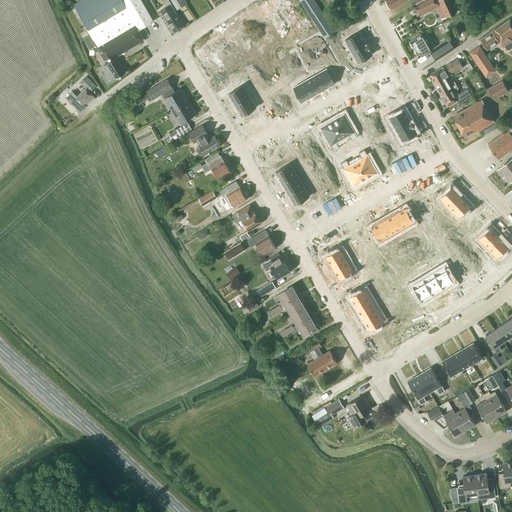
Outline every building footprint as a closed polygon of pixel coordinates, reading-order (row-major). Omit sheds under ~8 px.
[(138,29),(153,21),(141,0),(79,0),(80,1),(74,4),(89,29),(87,30),(93,40),(94,40),(97,45),(106,40),(113,52),(122,47),(124,52),(145,40),(138,29)] [(177,15),(171,4),(168,0),(161,0),(166,7),(161,10),(168,21),(175,31),(177,30),(182,27),(183,26),(177,15)] [(170,0),(177,10),(187,3),(184,0),(170,0)] [(288,19),(299,11),(291,0),(284,0),(278,4),(288,19)] [(299,0),(325,37),(334,31),(313,0),(299,0)] [(390,9),(406,0),(386,0),(385,0),(390,9)] [(442,19),(457,12),(451,0),(428,0),(415,7),(420,16),(437,7),(442,19)] [(278,4),(268,11),(277,26),(288,19),(278,4)] [(511,42),(511,41),(511,40),(511,17),(492,31),(480,39),(487,50),(499,42),(503,47),(504,46),(507,49),(509,50),(511,47),(511,42)] [(310,35),(317,30),(309,18),(302,23),(310,35)] [(253,21),(242,29),(251,43),(262,36),(253,21)] [(242,29),(231,36),(241,50),(251,43),(242,29)] [(360,31),(345,40),(351,51),(366,43),(360,31)] [(211,58),(224,47),(214,34),(195,50),(203,60),(209,56),(211,58)] [(422,56),(436,48),(432,41),(427,44),(422,34),(410,41),(418,54),(420,53),(422,56)] [(116,57),(124,52),(122,47),(113,52),(106,40),(97,45),(96,46),(107,64),(102,67),(108,76),(112,73),(116,79),(126,73),(116,57)] [(337,53),(341,51),(345,62),(353,58),(347,45),(344,46),(342,42),(333,46),(337,53)] [(454,48),(450,42),(432,54),(436,60),(454,48)] [(366,43),(351,51),(358,62),(373,54),(366,43)] [(486,77),(496,70),(479,46),(470,52),(486,77)] [(213,71),(230,61),(226,54),(209,64),(213,71)] [(451,74),(463,67),(458,58),(446,65),(451,74)] [(353,63),(345,66),(349,77),(357,74),(353,63)] [(448,81),(450,79),(443,67),(429,75),(434,83),(446,77),(448,81)] [(326,68),(315,75),(324,90),(335,83),(326,68)] [(251,78),(260,94),(274,86),(266,70),(251,78)] [(315,75),(304,81),(313,96),(324,90),(315,75)] [(87,76),(80,82),(86,88),(90,92),(96,87),(96,86),(94,84),(87,76)] [(452,83),(450,79),(448,81),(446,77),(434,83),(438,92),(436,93),(437,94),(439,93),(451,87),(454,91),(459,88),(455,81),(452,83)] [(181,88),(175,92),(167,79),(147,91),(152,99),(161,94),(172,111),(188,101),(181,88)] [(509,91),(502,80),(488,88),(494,99),(509,91)] [(304,81),(293,88),(302,102),(313,96),(304,81)] [(243,85),(228,94),(235,105),(250,96),(243,85)] [(456,95),(454,91),(451,87),(439,93),(437,94),(439,97),(441,96),(447,106),(458,100),(459,103),(472,96),(467,89),(456,95)] [(72,91),(65,98),(71,103),(71,102),(77,109),(76,110),(79,113),(80,111),(80,112),(85,108),(95,98),(93,95),(90,92),(86,88),(85,89),(81,93),(77,96),(72,91)] [(250,96),(235,105),(242,116),(256,107),(250,96)] [(188,101),(172,111),(179,124),(196,114),(188,101)] [(483,127),(494,122),(482,101),(453,116),(465,137),(483,127)] [(404,110),(389,118),(395,130),(410,121),(404,110)] [(344,114),(332,120),(343,139),(349,135),(353,140),(358,137),(344,114)] [(332,120),(320,127),(334,151),(339,148),(336,142),(343,139),(332,120)] [(410,121),(395,130),(402,141),(417,132),(410,121)] [(192,129),(187,122),(168,133),(173,140),(192,129)] [(210,138),(204,128),(202,125),(188,133),(194,143),(197,141),(199,145),(197,147),(196,149),(199,155),(201,155),(205,153),(205,154),(215,148),(220,145),(214,136),(210,138)] [(511,134),(509,130),(489,145),(498,158),(511,148),(511,134)] [(167,145),(156,152),(160,158),(170,152),(167,145)] [(362,158),(355,161),(366,180),(378,173),(364,149),(359,152),(362,158)] [(220,155),(219,155),(217,153),(205,160),(207,162),(202,165),(206,172),(212,168),(218,179),(231,172),(224,161),(223,161),(220,155)] [(511,157),(493,172),(499,179),(501,178),(502,179),(501,180),(504,185),(505,184),(506,184),(511,179),(511,157)] [(346,160),(340,163),(354,186),(366,180),(355,161),(349,165),(346,160)] [(290,163),(275,172),(282,183),(297,174),(290,163)] [(297,174),(282,183),(288,194),(303,185),(297,174)] [(234,206),(247,199),(240,187),(236,181),(225,187),(225,188),(220,191),(224,197),(227,195),(234,206)] [(303,185),(288,194),(295,205),(310,196),(303,185)] [(452,187),(439,199),(448,208),(461,196),(452,187)] [(203,206),(217,197),(213,190),(199,199),(203,206)] [(461,196),(448,208),(457,218),(470,206),(461,196)] [(248,231),(261,223),(254,211),(250,205),(232,216),(236,223),(241,220),(244,224),(244,227),(245,229),(248,230),(248,231)] [(404,207),(393,214),(402,229),(413,222),(404,207)] [(393,214),(382,221),(391,235),(402,229),(393,214)] [(347,238),(352,234),(343,220),(337,224),(347,238)] [(382,221),(371,227),(380,242),(391,235),(382,221)] [(491,227),(478,239),(487,248),(500,236),(491,227)] [(263,255),(276,247),(269,235),(265,230),(247,241),(251,247),(256,244),(263,255)] [(239,236),(242,240),(250,236),(247,231),(239,236)] [(500,236),(487,248),(496,258),(509,246),(500,236)] [(245,250),(241,242),(224,252),(229,260),(245,250)] [(486,266),(493,259),(480,245),(472,252),(486,266)] [(340,248),(326,257),(332,268),(347,259),(340,248)] [(454,253),(443,258),(449,272),(460,267),(454,253)] [(289,265),(287,265),(283,259),(280,254),(262,264),(266,271),(271,268),(274,272),(273,274),(275,277),(277,278),(278,279),(291,271),(290,270),(290,268),(289,265)] [(347,259),(332,268),(339,279),(354,270),(347,259)] [(231,278),(243,273),(239,265),(228,270),(231,278)] [(444,265),(433,272),(443,289),(454,282),(444,265)] [(433,272),(422,279),(433,295),(443,289),(433,272)] [(376,275),(366,279),(371,288),(380,283),(376,275)] [(422,279),(411,286),(422,302),(433,295),(422,279)] [(276,288),(272,282),(251,294),(255,300),(276,288)] [(283,296),(289,307),(306,297),(300,286),(283,296)] [(364,288),(349,297),(356,308),(371,299),(364,288)] [(313,308),(306,297),(289,307),(296,318),(313,308)] [(371,299),(356,308),(362,319),(377,310),(371,299)] [(272,314),(284,307),(281,301),(269,308),(272,314)] [(377,310),(362,319),(369,330),(384,321),(377,310)] [(249,324),(254,333),(271,324),(266,315),(249,324)] [(504,341),(511,335),(511,332),(505,322),(495,329),(504,341)] [(294,323),(282,328),(284,333),(296,329),(294,323)] [(329,335),(323,324),(308,333),(314,344),(329,335)] [(499,345),(504,341),(495,329),(485,336),(494,348),(499,345)] [(314,344),(321,355),(336,346),(329,335),(314,344)] [(472,364),(483,358),(474,343),(463,349),(472,364)] [(336,346),(321,355),(328,366),(342,357),(336,346)] [(453,355),(461,370),(472,364),(463,349),(453,355)] [(496,353),(491,357),(498,367),(503,364),(499,357),(496,353)] [(499,357),(503,364),(507,361),(503,354),(499,357)] [(461,370),(453,355),(442,361),(450,376),(461,370)] [(473,379),(478,377),(473,365),(468,368),(473,379)] [(432,367),(419,374),(430,392),(436,389),(439,394),(445,391),(442,385),(432,367)] [(503,376),(500,371),(493,375),(496,381),(503,376)] [(407,381),(418,399),(421,404),(426,401),(423,396),(430,392),(419,374),(407,381)] [(498,386),(492,375),(485,379),(491,390),(498,386)] [(476,400),(470,389),(463,393),(469,404),(476,400)] [(497,417),(507,411),(497,394),(487,400),(497,417)] [(362,414),(372,408),(364,395),(347,405),(353,414),(349,416),(356,426),(366,420),(362,414)] [(317,411),(312,414),(319,427),(325,423),(333,418),(331,415),(344,407),(339,398),(332,402),(326,406),(317,411)] [(469,404),(469,403),(466,398),(460,401),(464,407),(464,406),(469,404)] [(487,423),(497,417),(487,400),(476,406),(487,423)] [(442,414),(438,406),(427,412),(431,420),(442,414)] [(465,431),(475,425),(465,408),(455,413),(465,431)] [(465,431),(455,413),(453,409),(443,415),(445,419),(455,437),(465,431)] [(510,481),(511,480),(511,461),(503,463),(505,473),(499,474),(501,488),(511,487),(510,481)] [(485,498),(496,497),(493,482),(487,483),(486,473),(475,475),(477,493),(484,492),(485,498)] [(470,494),(477,493),(475,475),(463,476),(464,486),(458,487),(461,502),(471,500),(470,494)]
